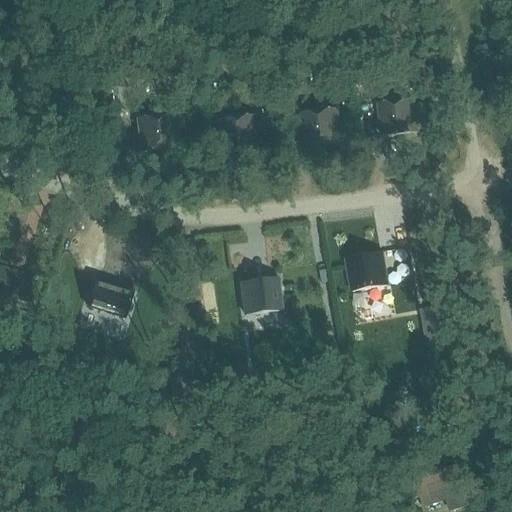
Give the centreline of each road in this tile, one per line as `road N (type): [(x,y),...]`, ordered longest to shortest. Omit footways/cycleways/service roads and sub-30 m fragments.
road 1 (unclassified): [(0,160),(170,214),(203,216),(486,182)]
road 2 (track): [(486,182),(447,0)]
